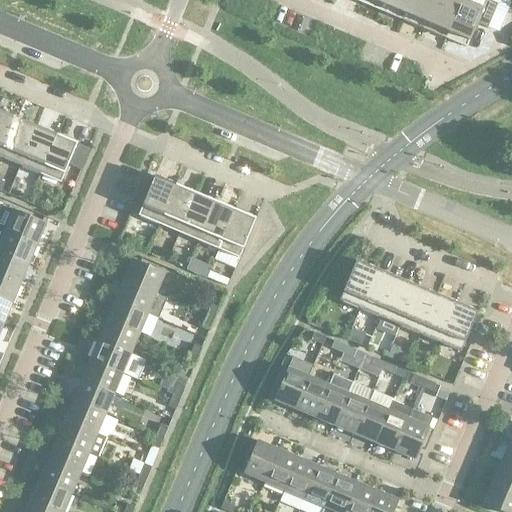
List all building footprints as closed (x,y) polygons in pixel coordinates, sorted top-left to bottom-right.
[(358,0),(357,2),(378,11),(382,0),(358,0)] [(408,0),(382,0),(378,11),(395,18),(397,11),(403,13),(408,0)] [(434,0),(408,0),(403,13),(409,16),(406,22),(422,29),(434,0)] [(460,0),(434,0),(422,29),(439,36),(442,30),(447,32),(460,0)] [(484,0),(481,8),(461,0),(460,0),(447,32),(445,39),(465,47),(476,23),(486,28),(496,4),(486,0),(484,0)] [(0,155),(16,118),(0,111),(0,155)] [(36,126),(16,118),(0,155),(0,158),(19,166),(36,126)] [(55,135),(36,126),(19,166),(39,175),(55,135)] [(76,144),(55,135),(39,175),(59,183),(61,179),(68,164),(76,144)] [(152,179),(145,176),(135,198),(143,201),(152,179)] [(137,216),(157,225),(174,185),(154,176),(137,216)] [(194,193),(174,185),(157,225),(177,233),(194,193)] [(214,202),(194,193),(177,233),(197,242),(214,202)] [(234,210),(214,202),(197,242),(217,250),(234,210)] [(0,207),(0,229),(4,231),(36,244),(44,224),(1,205),(0,207)] [(255,219),(234,210),(217,250),(238,259),(255,219)] [(0,252),(27,264),(36,244),(4,231),(0,229),(0,252)] [(161,251),(158,259),(165,262),(168,254),(161,251)] [(27,264),(0,252),(0,275),(19,284),(27,264)] [(131,260),(122,281),(155,294),(163,274),(131,260)] [(338,301),(359,310),(376,270),(355,261),(338,301)] [(204,264),(199,276),(205,278),(210,267),(204,264)] [(395,278),(376,270),(359,310),(379,318),(395,278)] [(209,272),(206,278),(219,283),(221,277),(209,272)] [(19,284),(0,275),(0,299),(11,304),(19,284)] [(415,287),(395,278),(379,318),(399,326),(415,287)] [(155,294),(122,281),(114,301),(146,314),(155,294)] [(435,295),(415,287),(399,326),(419,335),(435,295)] [(455,303),(435,295),(419,335),(439,343),(455,303)] [(11,304),(0,299),(0,322),(2,324),(11,304)] [(146,314),(114,301),(106,320),(138,334),(146,314)] [(476,312),(455,303),(439,343),(459,352),(476,312)] [(210,305),(205,316),(213,319),(217,308),(210,305)] [(213,319),(205,316),(201,327),(208,330),(213,319)] [(138,334),(106,320),(97,340),(129,354),(138,334)] [(347,340),(360,346),(365,335),(351,329),(347,340)] [(324,338),(313,333),(310,340),(321,345),(324,338)] [(129,354),(97,340),(89,360),(121,374),(129,354)] [(344,346),(333,341),(330,348),(341,353),(344,346)] [(386,357),(405,365),(410,355),(397,350),(395,344),(392,343),(386,357)] [(193,344),(188,355),(196,359),(200,347),(193,344)] [(355,351),(344,346),(341,353),(352,358),(355,351)] [(196,359),(188,355),(184,366),(191,370),(196,359)] [(384,363),(373,358),(370,365),(381,370),(384,363)] [(121,374),(89,360),(80,380),(113,394),(121,374)] [(395,367),(384,363),(381,370),(392,375),(395,367)] [(273,401),(294,409),(307,377),(287,368),(273,401)] [(423,380),(412,375),(409,382),(420,387),(423,380)] [(327,385),(307,377),(294,409),(314,418),(327,385)] [(113,394),(80,380),(72,400),(104,414),(113,394)] [(434,384),(423,380),(420,387),(431,391),(434,384)] [(176,384),(172,395),(179,398),(184,387),(176,384)] [(347,394),(327,385),(314,418),(333,426),(347,394)] [(367,402),(347,394),(333,426),(353,434),(367,402)] [(179,398),(172,395),(167,406),(174,409),(179,398)] [(104,414),(72,400),(64,420),(96,434),(104,414)] [(391,401),(387,411),(373,443),(393,451),(411,410),(391,401)] [(387,411),(367,402),(353,434),(373,443),(387,411)] [(431,418),(411,410),(393,451),(414,460),(431,418)] [(105,437),(96,434),(64,420),(55,440),(87,453),(97,457),(105,437)] [(160,424),(155,435),(162,438),(167,427),(160,424)] [(162,438),(155,435),(150,446),(158,449),(162,438)] [(87,453),(55,440),(47,460),(79,473),(87,453)] [(243,473),(263,482),(277,450),(256,441),(243,473)] [(511,445),(507,444),(499,463),(511,468),(511,445)] [(296,458),(277,450),(263,482),(283,490),(296,458)] [(316,466),(296,458),(283,490),(303,499),(316,466)] [(79,473),(47,460),(38,480),(71,493),(79,473)] [(511,468),(499,463),(491,483),(511,492),(511,468)] [(143,464),(138,475),(146,478),(150,467),(143,464)] [(336,475),(316,466),(303,499),(323,507),(336,475)] [(146,478),(138,475),(134,486),(141,489),(146,478)] [(344,511),(356,483),(336,475),(323,507),(320,511),(344,511)] [(62,511),(71,493),(38,480),(30,500),(59,511),(62,511)] [(367,511),(376,492),(356,483),(344,511),(367,511)] [(511,511),(511,492),(491,483),(482,504),(502,511),(511,511)] [(391,511),(397,500),(376,492),(367,511),(391,511)] [(59,511),(30,500),(24,511),(59,511)] [(222,502),(219,509),(226,511),(230,511),(233,506),(222,502)]
